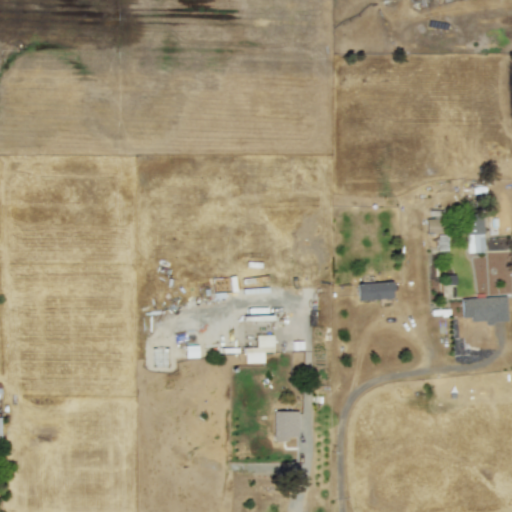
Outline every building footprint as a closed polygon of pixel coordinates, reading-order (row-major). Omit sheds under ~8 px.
[(481,214),(463,214),(465,252),(482,252),(481,214)] [(424,233),(440,233),(440,219),(424,219),(424,233)] [(445,250),(445,234),(435,235),(436,250),(445,250)] [(356,300),(390,299),(390,282),(355,283),(356,300)] [(460,297),(460,317),(468,317),(468,321),(505,321),(504,296),(460,297)] [(243,363),(262,362),(261,352),(271,352),(270,335),(254,335),(254,347),(243,347),(243,363)] [(183,357),(196,357),(196,345),(183,345),(183,357)] [(271,411),(271,441),(287,441),(287,437),(296,437),(295,410),(271,411)]
